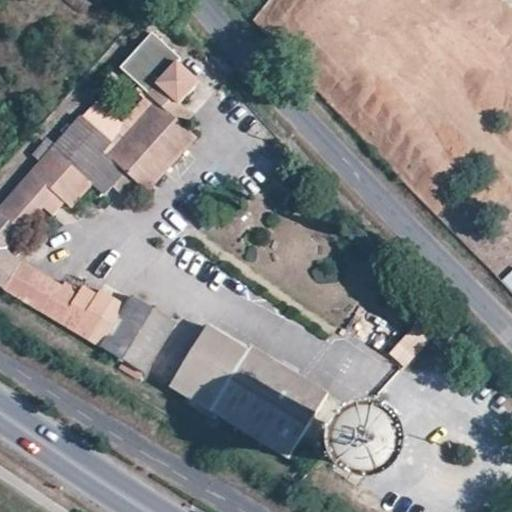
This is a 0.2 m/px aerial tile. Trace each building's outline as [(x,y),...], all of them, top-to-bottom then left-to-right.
[(53,194),(64,203),(69,208),(88,185),(97,174),(99,175),(113,185),(123,173),(144,191),(192,138),(182,127),(192,116),(183,107),(196,93),(196,84),(184,73),(188,68),(156,41),(124,75),(156,105),(117,149),(82,118),(53,150),(47,143),(34,157),(41,163),(0,209),(0,288),(5,293),(89,342),(104,350),(144,375),(175,324),(135,298),(128,309),(112,299),(99,290),(96,295),(81,286),(77,292),(63,283),(61,287),(21,264),(5,249),(19,233),(41,208),(53,194)] [(103,196),(113,185),(99,175),(97,174),(88,185),(103,196)] [(51,217),(64,203),(53,194),(41,208),(51,217)] [(511,291),(511,271),(502,280),(511,291)] [(389,354),(405,369),(430,341),(414,326),(389,354)] [(216,418),(291,465),(330,403),(255,356),(253,359),(207,331),(172,386),(218,415),(216,418)] [(378,463),(380,458),(380,453),(378,448),(375,444),(371,441),(366,439),(361,439),(357,441),(353,444),(350,449),(349,454),(349,459),(351,464),(355,468),(359,470),(365,472),(371,470),(375,467),(378,463)]
